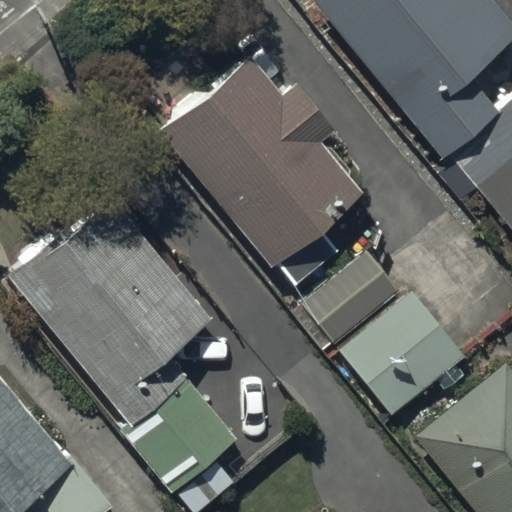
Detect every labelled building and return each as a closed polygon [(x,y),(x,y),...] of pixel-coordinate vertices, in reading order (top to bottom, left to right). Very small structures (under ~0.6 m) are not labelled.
[(306,0),(434,158),(443,150),(511,234),(511,245),(511,247),(511,248),(511,87),(509,84),(500,91),(474,59),(509,31),(483,0),(306,0)] [(165,112),(150,124),(262,262),(267,258),(286,281),(328,247),(310,225),(350,193),(305,138),(323,124),(287,79),(272,91),(241,53),(197,89),(192,82),(161,108),(165,112)] [(13,258),(0,268),(0,279),(120,421),(112,428),(184,511),(226,476),(207,454),(230,434),(159,350),(203,313),(98,190),(47,233),(40,225),(8,252),(13,258)] [(328,338),(390,287),(358,250),(297,300),(328,338)] [(458,352),(402,284),(329,346),(387,413),(431,376),(434,379),(443,371),(440,367),(458,352)] [(511,511),(511,375),(497,358),(406,432),(471,511),(511,511)] [(0,511),(94,511),(104,504),(0,377),(0,511)]
